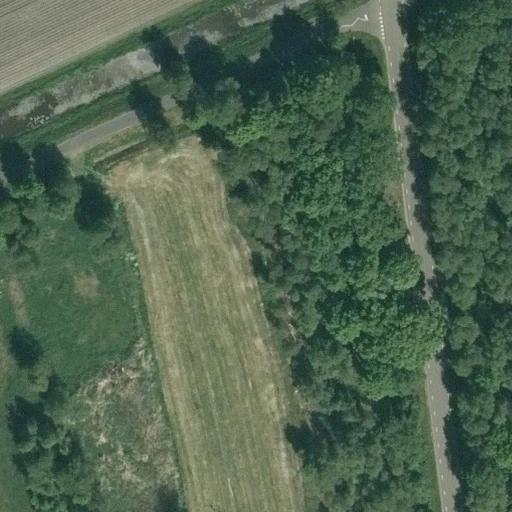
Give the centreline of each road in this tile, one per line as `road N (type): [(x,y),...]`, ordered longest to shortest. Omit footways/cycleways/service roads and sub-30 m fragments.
road 1 (unclassified): [(453,511),(390,0)]
road 2 (track): [(0,176),(396,0)]
